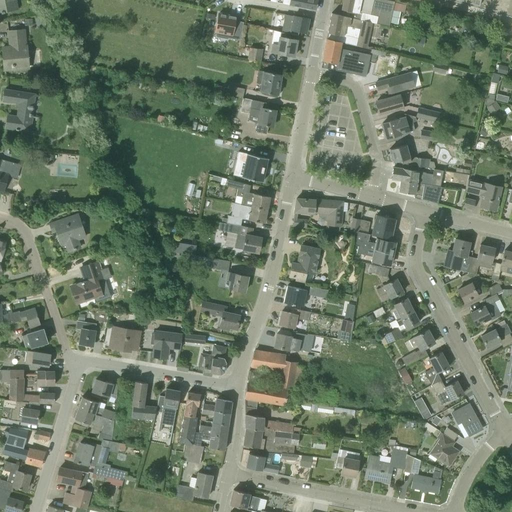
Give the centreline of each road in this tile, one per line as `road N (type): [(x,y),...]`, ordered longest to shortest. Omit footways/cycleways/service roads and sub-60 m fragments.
road 1 (residential): [(504,433),(418,272),(424,211)]
road 2 (residential): [(235,382),(291,176)]
road 3 (unclassified): [(424,511),(227,468)]
road 4 (residential): [(77,362),(66,351),(24,232),(0,217)]
road 5 (residential): [(370,197),(376,163),(355,87),(311,71)]
road 6 (residential): [(235,382),(77,362)]
road 7 (residential): [(35,511),(77,362)]
